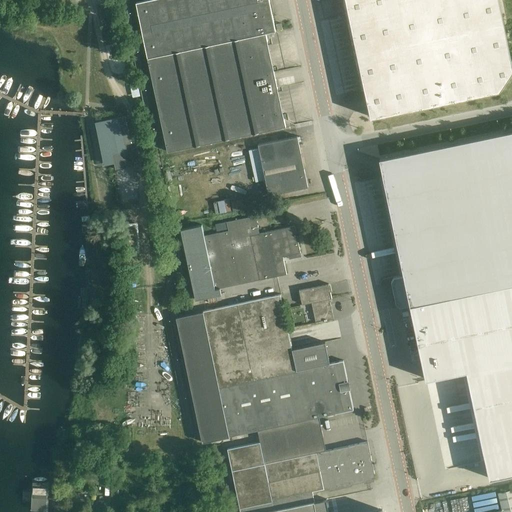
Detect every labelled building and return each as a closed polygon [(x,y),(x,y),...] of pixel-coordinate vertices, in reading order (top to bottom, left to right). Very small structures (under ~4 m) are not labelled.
[(148,0),(136,3),(168,152),(286,126),(266,33),(275,31),(268,0),(148,0)] [(346,0),(371,118),(500,90),(511,72),(511,59),(499,0),(346,0)] [(336,90),(336,93),(361,90),(354,40),(350,40),(350,38),(346,38),(349,63),(339,65),(342,89),(336,90)] [(116,49),(108,51),(112,71),(120,68),(116,49)] [(123,117),(106,120),(114,160),(115,164),(115,167),(116,170),(135,166),(135,163),(131,143),(129,144),(128,140),(125,127),(123,117)] [(511,130),(380,158),(405,275),(394,277),(392,281),(396,304),(400,307),(411,305),(511,283),(511,130)] [(269,195),(298,189),(308,187),(298,136),(258,144),(269,195)] [(300,253),(295,226),(259,233),(256,216),(216,224),(217,231),(228,228),(228,231),(204,236),(202,225),(181,230),(196,300),(222,294),(220,288),(286,274),(283,256),(288,255),(289,259),(295,258),(294,254),(300,253)] [(511,283),(411,305),(426,379),(467,371),(486,461),(490,478),(511,473),(511,283)] [(300,290),(299,290),(302,304),(303,304),(312,302),(316,321),(315,321),(315,322),(324,320),(324,321),(327,320),(333,318),(329,299),(332,298),(329,284),(328,284),(300,290)] [(203,312),(176,318),(203,442),(258,430),(309,419),(353,410),(343,361),(330,363),(326,342),(292,349),(280,294),(203,311),(203,312)] [(315,501),(312,492),(324,489),(356,481),(376,477),(375,476),(368,442),(368,441),(348,446),(317,452),(309,419),(258,430),(260,441),(227,448),(241,511),(240,511),(382,511),(382,510),(372,511),(329,511),(326,499),(315,501)] [(18,449),(11,511),(60,511),(63,473),(68,450),(18,449)] [(511,511),(511,489),(498,493),(502,511),(495,511),(511,511)] [(105,502),(96,501),(95,511),(103,511),(104,511),(108,511),(108,504),(104,504),(105,502)]
